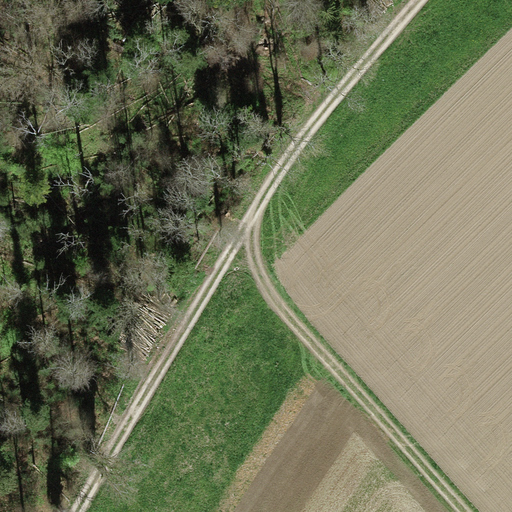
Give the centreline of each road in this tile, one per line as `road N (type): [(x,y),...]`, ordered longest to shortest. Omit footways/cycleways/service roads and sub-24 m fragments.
road 1 (track): [(76,511),(268,187),(418,0)]
road 2 (track): [(465,511),(268,290),(252,251),(252,214)]
